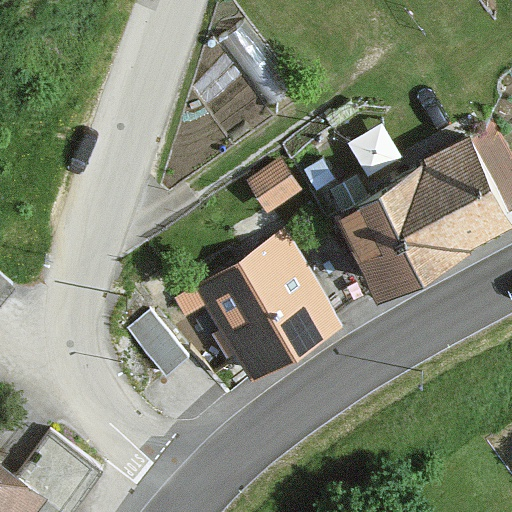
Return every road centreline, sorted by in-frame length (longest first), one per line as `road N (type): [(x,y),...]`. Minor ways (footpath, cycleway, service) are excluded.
road 1 (residential): [(201,488),(86,389),(66,330),(69,265),(172,0)]
road 2 (secondary): [(511,281),(394,347),(201,488)]
